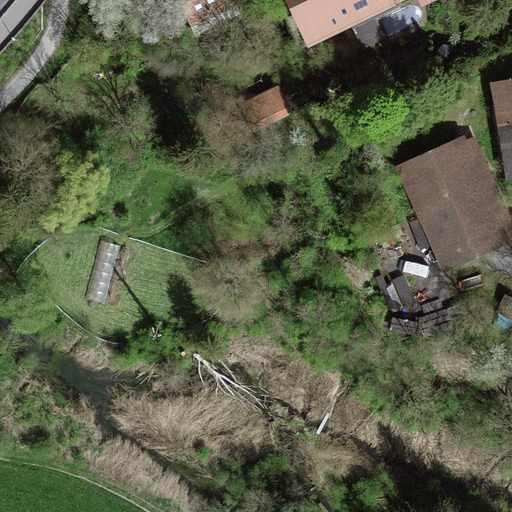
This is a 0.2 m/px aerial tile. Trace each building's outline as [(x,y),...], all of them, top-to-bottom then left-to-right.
[(183,0),(194,22),(238,0),(183,0)] [(395,0),(293,0),(314,42),(352,24),(349,18),(371,7),(385,0),(394,0),(395,0)] [(349,18),(352,24),(364,48),(385,38),(371,7),(349,18)] [(511,172),(511,85),(500,87),(503,104),(492,106),(504,174),(511,172)] [(243,106),(252,124),(286,108),(277,90),(243,106)] [(447,262),(511,232),(511,230),(473,142),(407,172),(447,262)] [(379,279),(389,306),(416,295),(406,269),(379,279)]
